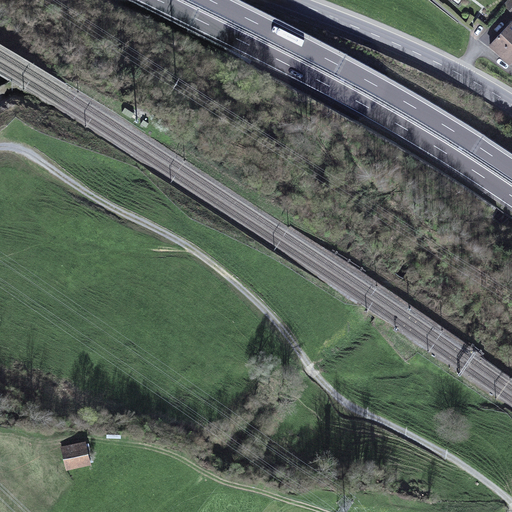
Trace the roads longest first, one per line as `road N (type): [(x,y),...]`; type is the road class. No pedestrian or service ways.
road 1 (track): [(511,505),(457,461),(348,409),(214,263),(86,194),(23,148),(0,146)]
road 2 (motorway): [(156,0),(377,113),(511,197)]
road 3 (motorway): [(511,167),(410,102),(212,0)]
road 4 (primary): [(287,0),(419,54),(511,104)]
